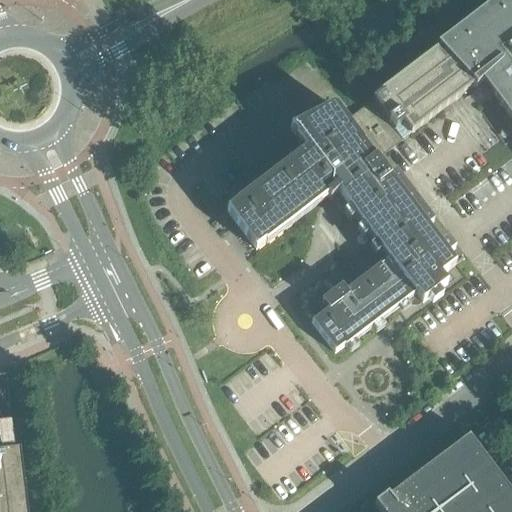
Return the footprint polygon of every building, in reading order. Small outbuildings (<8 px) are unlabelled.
[(381,94),(354,114),(355,117),(384,154),(472,86),(475,90),(482,82),(511,121),(511,0),(501,0),(380,92),(381,94)] [(244,94),(249,101),(257,95),(251,88),(244,94)] [(464,260),(384,154),(355,117),(347,123),(337,109),(336,110),(334,108),(290,130),(297,139),(296,140),(225,193),(235,205),(236,206),(227,212),(256,251),(266,244),(266,245),(327,199),(330,202),(339,194),(349,207),(348,208),(388,261),(345,293),(342,289),(322,304),(328,312),(312,324),(335,355),(345,348),(345,349),(416,296),(423,305),(438,293),(447,286),(441,278),(464,260)] [(7,380),(0,380),(0,416),(11,416),(7,380)] [(511,511),(511,495),(469,438),(389,499),(387,497),(375,507),(378,511),(511,511)] [(21,511),(15,459),(0,461),(0,511),(21,511)]
